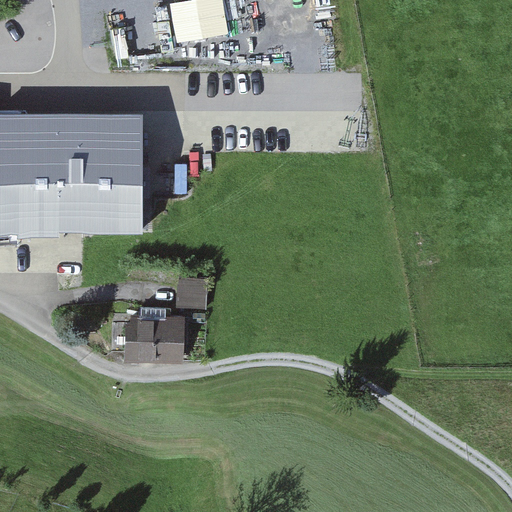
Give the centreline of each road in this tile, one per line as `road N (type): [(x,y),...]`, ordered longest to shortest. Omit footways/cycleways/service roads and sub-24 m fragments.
road 1 (unclassified): [(209,369),(269,358),(330,369),(480,459),(511,487)]
road 2 (residential): [(209,369),(135,374),(0,306)]
